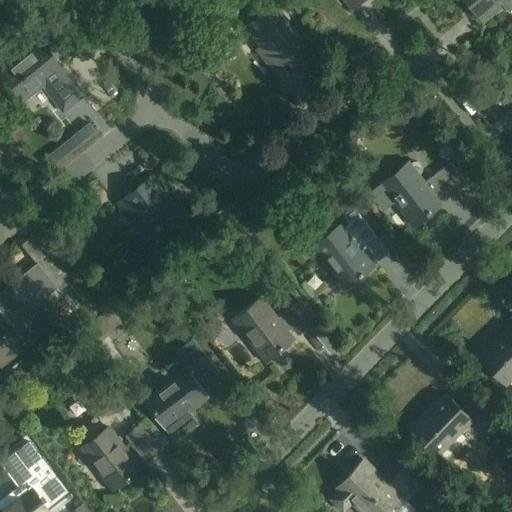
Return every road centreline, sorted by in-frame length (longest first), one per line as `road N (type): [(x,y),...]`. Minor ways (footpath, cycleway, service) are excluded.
road 1 (residential): [(511,164),(433,72),(402,61),(247,172),(215,165),(165,101)]
road 2 (residential): [(219,511),(511,212)]
road 3 (residential): [(8,224),(165,101)]
road 4 (residential): [(165,101),(83,0)]
